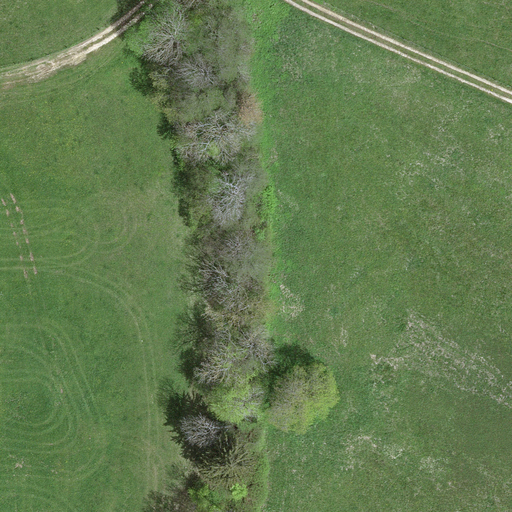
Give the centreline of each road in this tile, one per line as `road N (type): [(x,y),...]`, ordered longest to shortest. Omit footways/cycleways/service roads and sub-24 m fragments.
road 1 (track): [(290,0),(511,96)]
road 2 (track): [(0,87),(22,84),(88,47),(153,0)]
